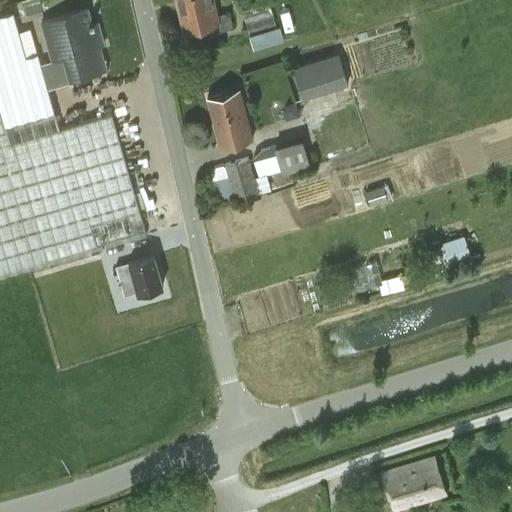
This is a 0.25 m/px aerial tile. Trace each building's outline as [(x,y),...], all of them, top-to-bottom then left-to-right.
[(175,0),(182,30),(218,22),(212,0),(175,0)] [(64,55),(70,77),(97,70),(93,57),(103,54),(100,44),(105,43),(98,21),(93,22),(88,6),(43,19),(53,58),(64,55)] [(0,274),(25,267),(146,232),(112,113),(60,128),(38,52),(26,55),(19,31),(13,11),(0,15),(0,274)] [(347,81),(337,49),(291,64),(301,95),(347,81)] [(206,96),(219,146),(251,138),(238,88),(206,96)] [(303,137),(253,151),(259,176),(310,164),(303,137)] [(249,157),(209,168),(218,204),(259,193),(249,157)] [(464,236),(442,244),(450,267),(473,259),(464,236)] [(131,273),(136,291),(162,284),(154,254),(115,264),(118,276),(131,273)] [(348,265),(353,287),(377,282),(372,260),(348,265)] [(434,456),(382,472),(394,509),(446,492),(434,456)]
